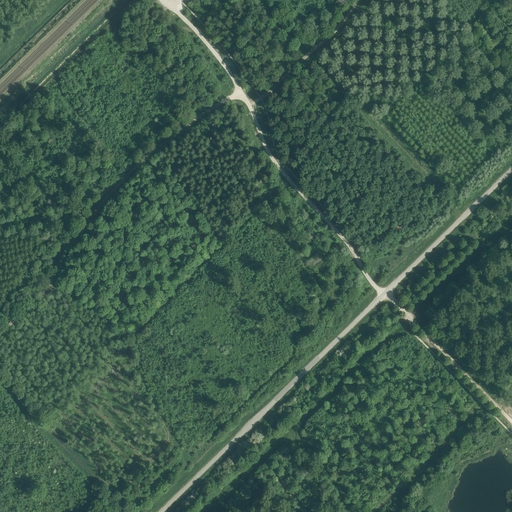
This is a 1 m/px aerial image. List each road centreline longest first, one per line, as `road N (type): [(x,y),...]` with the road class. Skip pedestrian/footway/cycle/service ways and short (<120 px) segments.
road 1 (tertiary): [(158,511),(382,294)]
road 2 (tertiary): [(382,294),(511,167)]
road 3 (track): [(127,0),(0,125)]
road 4 (track): [(0,112),(113,0)]
road 5 (track): [(511,424),(404,314)]
